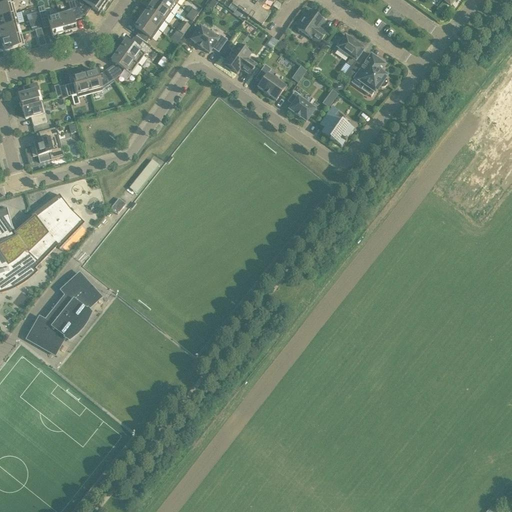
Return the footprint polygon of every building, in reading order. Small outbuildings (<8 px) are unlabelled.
[(0,18),(16,14),(11,0),(0,0),(0,2),(1,6),(0,6),(0,18)] [(58,14),(64,37),(72,35),(72,32),(76,31),(71,15),(80,12),(73,2),(72,0),(68,0),(69,3),(68,3),(70,10),(58,14)] [(74,0),(73,2),(80,12),(86,5),(98,13),(100,9),(102,11),(106,5),(99,0),(80,0),(79,0),(74,0)] [(150,7),(147,11),(164,23),(170,14),(151,0),(148,6),(150,7)] [(151,0),(170,14),(177,5),(169,0),(151,0)] [(228,0),(232,3),(228,9),(234,13),(239,7),(238,7),(243,0),(228,0)] [(243,0),(238,7),(239,7),(243,11),(242,13),(248,17),(251,12),(254,7),(249,3),(251,0),(243,0)] [(258,0),(255,5),(254,7),(251,12),(254,14),(251,19),(261,26),(270,15),(262,9),(268,0),(273,4),(276,0),(258,0)] [(281,6),(276,3),(272,7),(277,11),(281,6)] [(192,10),(189,14),(195,19),(199,14),(192,10)] [(164,23),(147,11),(145,14),(143,13),(139,18),(158,32),(164,23)] [(64,37),(58,14),(46,17),(45,12),(39,13),(42,25),(48,23),(52,38),(56,37),(57,39),(64,37)] [(310,12),(297,30),(310,40),(311,39),(318,45),(326,34),(318,29),(323,22),(310,12)] [(19,25),(16,14),(0,18),(0,29),(16,26),(16,25),(19,25)] [(192,23),(195,19),(189,14),(186,18),(192,23)] [(158,32),(139,18),(135,23),(137,25),(134,29),(139,32),(136,37),(145,44),(149,39),(151,41),(158,32)] [(0,29),(0,35),(0,36),(1,40),(1,41),(18,36),(18,35),(16,26),(0,29)] [(180,27),(176,32),(183,36),(186,32),(180,27)] [(202,30),(200,29),(191,42),(197,46),(197,47),(202,51),(202,50),(209,54),(212,49),(218,54),(227,41),(220,36),(217,41),(208,34),(209,32),(203,28),(202,30)] [(38,43),(44,41),(41,29),(35,31),(38,43)] [(180,40),(183,36),(176,32),(173,36),(180,40)] [(1,41),(1,40),(0,40),(2,47),(3,46),(4,51),(21,46),(24,45),(21,34),(18,35),(18,36),(1,41)] [(121,49),(119,52),(137,66),(150,48),(136,37),(130,45),(125,41),(121,48),(121,49)] [(364,51),(345,37),(337,49),(350,59),(346,65),(351,68),(345,77),(351,81),(359,69),(353,65),(364,51)] [(250,55),(237,46),(224,65),(225,66),(224,67),(230,72),(231,70),(237,74),(240,69),(249,75),(255,66),(247,60),(250,55)] [(130,76),(137,66),(119,52),(116,56),(115,55),(111,62),(115,65),(106,71),(113,81),(125,72),(130,76)] [(385,66),(371,56),(351,84),(361,91),(363,87),(375,95),(379,88),(381,89),(383,89),(385,88),(387,86),(387,84),(387,82),(385,80),(387,77),(380,73),(385,66)] [(271,71),(265,66),(255,80),(261,84),(257,89),(264,93),(263,94),(269,98),(269,97),(276,102),(285,89),(267,76),(271,71)] [(299,67),(291,79),(297,83),(305,72),(299,67)] [(89,75),(84,76),(90,95),(102,92),(101,89),(113,81),(106,71),(98,77),(96,72),(88,74),(89,75)] [(78,98),(90,95),(84,76),(80,77),(80,76),(72,78),(74,84),(68,86),(73,106),(79,104),(78,98)] [(38,103),(35,92),(38,91),(36,84),(24,87),(25,94),(19,96),(20,100),(19,101),(21,108),(38,103)] [(56,98),(61,97),(62,100),(68,98),(64,86),(59,88),(58,86),(53,87),(56,98)] [(324,103),(330,107),(338,95),(331,91),(324,103)] [(300,97),(294,93),(287,103),(292,106),(289,111),(295,115),(295,116),(299,119),(300,119),(306,123),(314,111),(298,99),(300,97)] [(38,103),(21,108),(23,115),(24,115),(25,120),(30,119),(33,128),(47,124),(41,102),(38,103)] [(338,112),(332,108),(320,126),(325,129),(321,134),(328,139),(328,138),(330,140),(329,140),(341,148),(344,144),(345,144),(346,142),(345,141),(352,132),(333,118),(338,112)] [(64,158),(56,129),(38,134),(39,134),(41,143),(34,145),(35,148),(30,149),(33,158),(37,157),(49,154),(51,161),(64,158)] [(154,156),(129,188),(136,194),(161,162),(154,156)] [(0,294),(2,294),(6,293),(9,292),(13,291),(14,290),(18,288),(21,286),(25,284),(28,282),(31,279),(33,277),(35,275),(37,272),(35,270),(56,247),(59,250),(84,224),(72,212),(69,209),(59,196),(30,217),(33,221),(15,234),(14,232),(12,229),(7,209),(5,210),(2,211),(0,211),(0,294)] [(126,205),(118,200),(110,210),(117,215),(126,205)] [(65,296),(45,322),(39,318),(27,340),(54,356),(64,339),(68,341),(75,336),(81,330),(85,323),(89,315),(86,312),(101,298),(79,275),(60,292),(65,296)]
